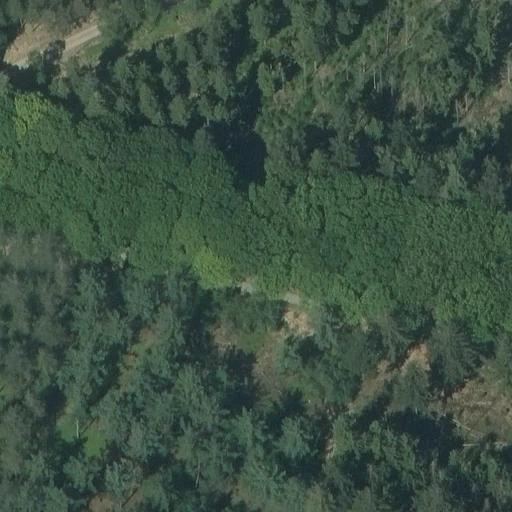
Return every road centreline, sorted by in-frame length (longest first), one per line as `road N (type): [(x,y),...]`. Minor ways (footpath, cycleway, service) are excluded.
road 1 (track): [(0,177),(511,304)]
road 2 (track): [(0,83),(166,0)]
